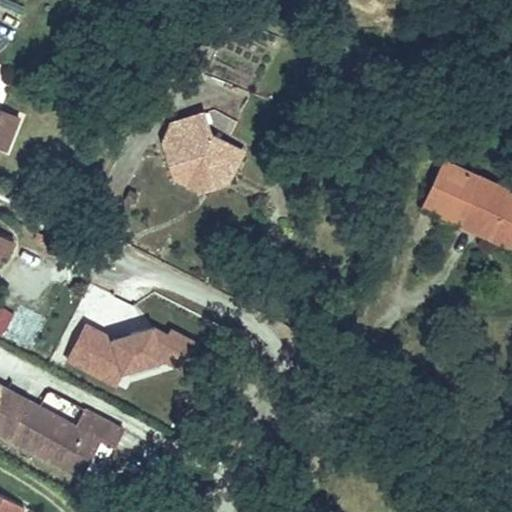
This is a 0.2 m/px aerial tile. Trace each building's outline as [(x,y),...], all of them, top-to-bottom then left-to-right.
[(202,56),(184,49),(174,72),(193,79),(202,56)] [(0,138),(16,147),(34,110),(13,100),(7,110),(0,106),(0,80),(6,68),(0,65),(0,138)] [(187,139),(172,144),(181,176),(205,189),(231,182),(246,154),(220,140),(213,116),(182,124),(187,139)] [(425,202),(459,220),(465,209),(497,225),(492,237),(511,247),(511,188),(449,155),(425,202)] [(465,209),(459,220),(492,237),(497,225),(465,209)] [(0,229),(0,266),(7,254),(13,258),(22,242),(0,229)] [(191,342),(170,331),(167,336),(151,327),(112,338),(85,323),(66,358),(112,385),(121,370),(160,359),(176,368),(191,342)] [(89,440),(18,402),(0,433),(94,485),(112,453),(89,440)] [(89,440),(112,453),(128,461),(139,441),(100,419),(89,440)] [(22,511),(0,499),(0,511),(22,511)]
